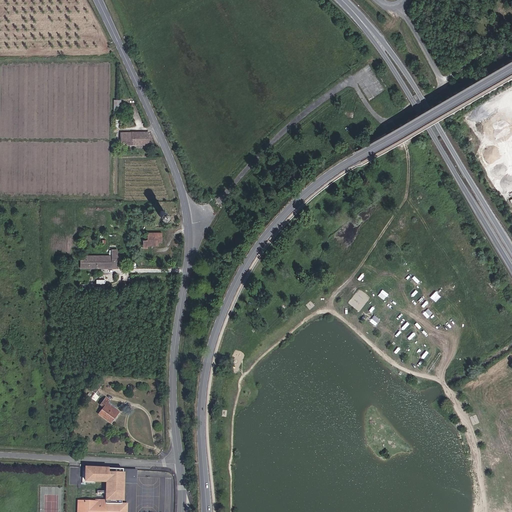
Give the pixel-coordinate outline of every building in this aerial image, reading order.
[(368,92),(371,99),(377,96),(373,89),(368,92)] [(146,135),(122,134),(122,146),(149,146),(150,133),(146,133),(146,135)] [(143,240),(143,247),(147,248),(147,245),(157,244),(157,242),(157,238),(162,238),(162,233),(147,233),(147,240),(143,240)] [(79,268),(118,267),(117,247),(112,247),(112,254),(83,254),(83,258),(79,258),(79,268)] [(91,380),(89,382),(84,388),(85,388),(87,390),(90,392),(94,386),(96,384),(91,380)] [(94,412),(106,422),(114,412),(102,402),(104,400),(100,397),(96,403),(99,406),(94,412)] [(101,511),(120,511),(121,501),(115,501),(115,500),(119,500),(119,488),(121,488),(120,478),(104,478),(105,488),(110,488),(110,500),(113,500),(113,501),(101,502),(101,511)] [(80,502),(80,511),(101,511),(101,502),(101,499),(73,499),(73,502),(80,502)]
